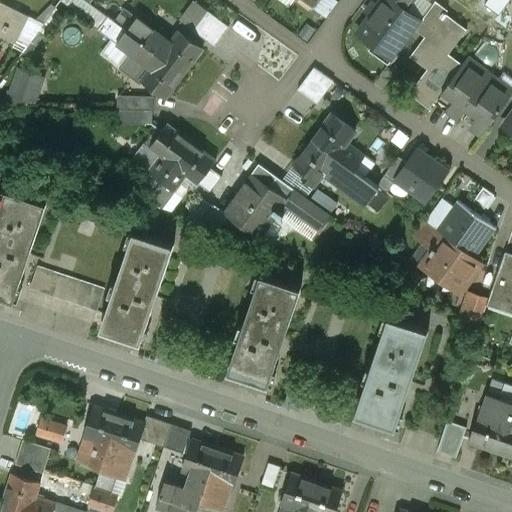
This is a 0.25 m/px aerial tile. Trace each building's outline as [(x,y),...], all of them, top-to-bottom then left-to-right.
[(299,0),(313,11),(321,0),(299,0)] [(382,0),(358,34),(373,45),(375,43),(395,58),(422,21),(406,9),(412,0),(382,0)] [(0,28),(4,30),(2,33),(5,35),(9,28),(19,32),(12,46),(13,47),(29,17),(44,24),(0,1),(0,28)] [(448,11),(436,2),(422,21),(431,28),(413,53),(434,68),(416,93),(432,104),(462,65),(448,54),(466,30),(445,14),(448,11)] [(170,43),(124,9),(114,22),(160,56),(170,43)] [(208,12),(193,31),(214,47),(229,27),(208,12)] [(114,22),(107,17),(97,30),(130,55),(119,69),(140,85),(143,82),(166,99),(184,74),(160,56),(114,22)] [(170,43),(160,56),(184,74),(203,49),(179,31),(170,43)] [(510,96),(464,62),(442,93),(453,101),(447,109),(460,118),(465,110),(476,118),(470,126),(482,135),(510,96)] [(11,92),(32,101),(43,75),(21,66),(11,92)] [(322,102),(336,80),(316,66),(301,88),(322,102)] [(153,97),(118,96),(117,110),(153,111),(153,97)] [(354,132),(331,116),(313,140),(353,170),(363,156),(346,144),(354,132)] [(191,142),(167,124),(150,146),(162,155),(174,164),(191,142)] [(313,140),(294,165),(317,181),(313,186),(314,187),(315,187),(324,174),(366,206),(379,189),(353,170),(313,140)] [(191,142),(174,164),(187,174),(198,182),(209,167),(214,160),(191,142)] [(446,172),(417,151),(407,164),(396,180),(425,201),(446,172)] [(162,155),(150,171),(161,180),(174,164),(162,155)] [(374,165),(363,156),(353,170),(365,178),(374,165)] [(398,157),(377,187),(387,193),(396,180),(407,164),(398,157)] [(187,174),(174,164),(161,180),(174,190),(187,174)] [(283,182),(259,164),(244,184),(246,186),(238,197),(236,196),(224,211),(228,215),(252,232),(271,207),(274,209),(272,211),(281,218),(288,209),(317,231),(329,215),(306,198),(283,182)] [(209,167),(198,182),(208,189),(219,174),(209,167)] [(313,186),(292,171),(283,182),(306,198),(314,187),(313,186)] [(161,180),(140,208),(156,213),(174,190),(161,180)] [(10,188),(0,216),(0,293),(16,299),(50,201),(10,188)] [(494,196),(483,188),(474,202),(484,209),(494,196)] [(200,197),(185,217),(197,227),(213,207),(200,197)] [(497,229),(457,201),(436,230),(476,258),(497,229)] [(224,211),(215,205),(213,207),(197,227),(214,233),(228,215),(224,211)] [(436,230),(433,228),(421,243),(431,250),(429,253),(431,254),(423,265),(460,292),(481,263),(436,230)] [(176,244),(135,230),(103,328),(143,342),(176,244)] [(511,255),(505,254),(490,299),(511,306),(511,335),(510,342),(511,342),(511,255)] [(72,277),(40,266),(32,289),(64,300),(72,277)] [(303,287),(262,274),(229,371),(270,385),(303,287)] [(106,288),(72,277),(64,300),(98,311),(106,288)] [(388,316),(356,414),(397,427),(429,330),(388,316)] [(511,375),(509,374),(506,383),(504,382),(499,397),(511,401),(511,375)] [(511,414),(511,401),(499,397),(493,418),(509,423),(511,414)] [(119,415),(94,407),(84,436),(85,437),(109,444),(119,415)] [(493,418),(479,413),(471,440),(501,450),(509,423),(493,418)] [(144,423),(119,415),(109,444),(134,453),(135,453),(144,423)] [(151,417),(143,441),(163,447),(171,424),(151,417)] [(66,427),(41,420),(37,435),(63,441),(66,427)] [(468,426),(449,420),(439,450),(458,456),(468,426)] [(511,423),(509,423),(501,450),(511,453),(511,423)] [(190,431),(171,424),(163,447),(183,454),(190,431)] [(109,444),(85,437),(78,460),(84,462),(84,463),(101,468),(109,444)] [(218,448),(192,439),(181,471),(208,479),(218,449),(218,448)] [(48,470),(53,446),(24,440),(19,465),(48,470)] [(134,453),(109,444),(101,468),(118,473),(117,475),(125,478),(134,453)] [(218,448),(218,449),(208,479),(231,487),(232,488),(242,457),(218,448)] [(281,468),(269,464),(262,487),(273,491),(281,468)] [(101,468),(89,506),(107,511),(111,511),(117,496),(111,494),(117,475),(118,473),(101,468)] [(184,487),(164,480),(155,507),(166,511),(165,511),(196,511),(200,503),(208,479),(181,471),(181,472),(188,474),(184,487)] [(306,511),(317,482),(292,474),(281,505),(291,508),(291,507),(305,511),(306,511)] [(40,485),(13,476),(4,505),(27,511),(31,511),(36,498),(40,485)] [(231,487),(208,479),(200,503),(215,508),(223,510),(231,487)] [(334,511),(342,490),(317,482),(306,511),(334,511)] [(52,511),(55,504),(36,498),(31,511),(52,511)] [(213,511),(215,508),(200,503),(196,511),(213,511)]
